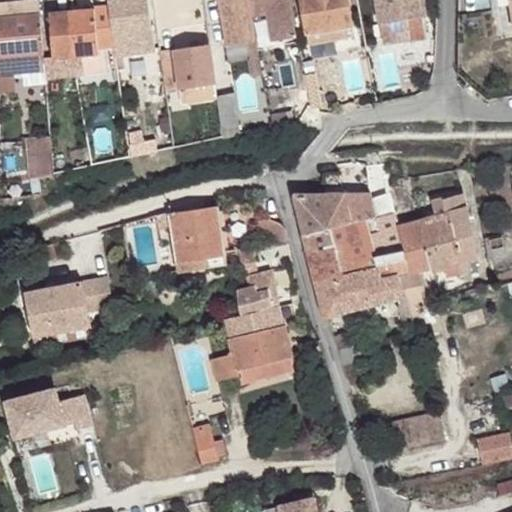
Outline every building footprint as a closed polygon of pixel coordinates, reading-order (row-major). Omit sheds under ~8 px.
[(113,38),(115,56),(155,50),(147,0),(106,0),(108,8),(113,38)] [(217,0),(225,44),(247,40),(251,59),(258,58),(251,17),(248,0),(217,0)] [(248,0),(251,17),(267,15),(271,40),(295,36),(289,0),(248,0)] [(356,37),(348,0),(301,0),(310,45),(356,37)] [(426,39),(425,17),(422,0),(376,0),(383,45),(426,39)] [(509,3),(511,20),(511,0),(497,0),(499,5),(509,3)] [(44,56),(39,2),(0,5),(0,72),(45,69),(44,56)] [(113,38),(108,8),(50,13),(54,55),(54,57),(98,54),(97,40),(113,38)] [(215,84),(209,45),(161,52),(166,91),(180,89),(215,84)] [(99,74),(98,54),(54,57),(54,55),(44,56),(45,69),(45,79),(99,74)] [(248,59),(251,76),(261,74),(258,58),(248,59)] [(305,76),(311,108),(324,105),(318,74),(305,76)] [(217,97),(215,84),(180,89),(182,105),(217,99),(217,97)] [(287,107),(283,88),(268,91),(271,110),(287,107)] [(382,91),(382,88),(375,89),(377,102),(393,100),(392,90),(382,91)] [(217,99),(223,137),(240,133),(235,93),(217,97),(217,99)] [(271,114),(273,125),(288,122),(286,111),(271,114)] [(132,144),(130,145),(131,157),(146,154),(144,141),(143,142),(141,131),(129,133),(132,144)] [(28,138),(31,178),(54,174),(50,136),(28,138)] [(352,162),(337,163),(338,173),(352,172),(352,162)] [(293,195),(304,235),(350,229),(342,192),(338,173),(321,173),(322,194),(293,195)] [(390,189),(372,194),(376,214),(368,216),(371,226),(370,230),(378,263),(405,256),(398,226),(390,189)] [(342,192),(350,229),(371,226),(368,216),(376,214),(372,194),(372,193),(342,192)] [(421,220),(433,268),(443,266),(447,277),(461,273),(458,263),(478,259),(468,208),(467,208),(463,193),(432,202),(436,217),(421,220)] [(169,214),(178,273),(210,268),(208,257),(226,254),(219,206),(169,214)] [(282,219),(260,225),(266,244),(287,238),(282,219)] [(421,220),(398,226),(405,256),(378,263),(359,268),(363,285),(399,277),(433,268),(421,220)] [(323,247),(331,274),(359,268),(378,263),(370,230),(371,226),(350,229),(304,235),(307,250),(323,247)] [(484,239),(488,255),(507,252),(503,235),(484,239)] [(38,249),(42,262),(57,258),(53,244),(38,249)] [(307,250),(324,316),(342,312),(331,274),(323,247),(307,250)] [(243,251),(245,264),(256,263),(254,250),(243,251)] [(1,270),(2,282),(19,280),(18,268),(1,270)] [(359,268),(331,274),(342,312),(373,304),(398,297),(404,295),(399,277),(363,285),(359,268)] [(237,289),(242,316),(280,306),(273,269),(247,275),(249,286),(237,289)] [(89,281),(95,310),(114,307),(108,277),(89,281)] [(83,282),(89,311),(95,310),(89,281),(83,282)] [(25,293),(33,337),(92,327),(89,311),(83,282),(25,293)] [(239,375),(241,384),(294,370),(283,327),(305,321),(299,294),(291,296),(292,302),(280,306),(242,316),(226,320),(232,354),(212,360),(217,381),(239,375)] [(404,295),(398,297),(399,304),(398,304),(404,331),(413,329),(404,295)] [(33,337),(35,348),(94,337),(92,327),(33,337)] [(346,333),(335,337),(343,365),(362,359),(355,335),(347,336),(346,333)] [(94,426),(86,395),(59,402),(56,388),(5,402),(15,439),(67,425),(66,421),(74,419),(75,423),(77,431),(94,426)] [(445,439),(440,413),(392,423),(398,450),(445,439)] [(212,419),(191,426),(202,464),(223,458),(212,419)] [(478,440),(482,461),(511,454),(511,448),(509,434),(478,440)] [(511,480),(496,485),(500,496),(511,493),(511,480)] [(317,511),(314,497),(278,506),(279,511),(317,511)]
